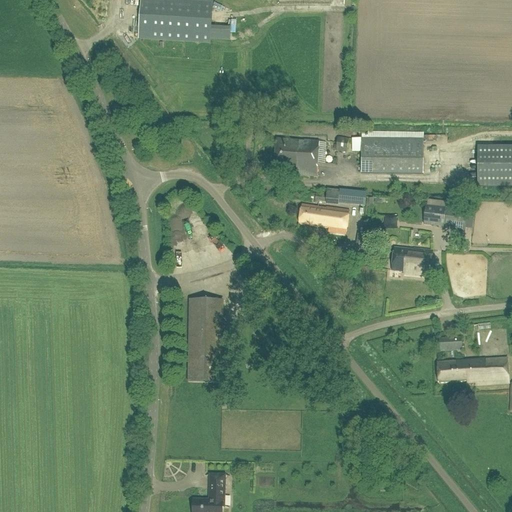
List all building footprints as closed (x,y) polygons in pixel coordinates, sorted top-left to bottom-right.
[(212,12),(141,7),(139,40),(210,44),(212,12)] [(231,30),(212,28),(211,41),(230,42),(231,30)] [(423,135),(361,134),(361,140),(353,140),(353,153),(361,153),(361,175),(423,175),(423,135)] [(348,140),(337,139),(336,152),(346,153),(348,140)] [(303,142),(276,140),(274,166),(289,167),(288,177),(317,178),(319,141),(303,140),(303,142)] [(511,188),(511,147),(478,148),(478,188),(511,188)] [(316,195),(315,203),(338,205),(338,204),(365,207),(366,193),(339,190),(339,192),(327,191),(327,196),(316,195)] [(457,204),(427,201),(427,207),(425,206),(423,226),(444,228),(444,226),(452,227),(451,232),(465,234),(468,210),(457,209),(457,204)] [(326,209),(302,206),(299,226),(329,230),(328,234),(346,236),(349,211),(326,208),(326,209)] [(397,218),(384,217),(384,229),(396,230),(397,218)] [(370,237),(358,235),(354,261),(366,263),(370,237)] [(413,251),(394,248),(392,271),(404,273),(404,275),(430,277),(433,252),(413,250),(413,251)] [(223,302),(190,301),(188,383),(222,384),(223,302)] [(494,347),(495,355),(509,354),(508,334),(502,334),(501,326),(481,327),(482,339),(488,339),(489,347),(494,347)] [(462,351),(461,337),(439,339),(440,353),(462,351)] [(509,384),(508,359),(437,363),(438,384),(467,382),(467,384),(475,383),(476,386),(509,384)] [(209,476),(208,501),(194,500),(193,511),(222,511),(223,507),(229,508),(229,507),(225,507),(225,476),(230,476),(205,475),(205,476),(209,476)]
